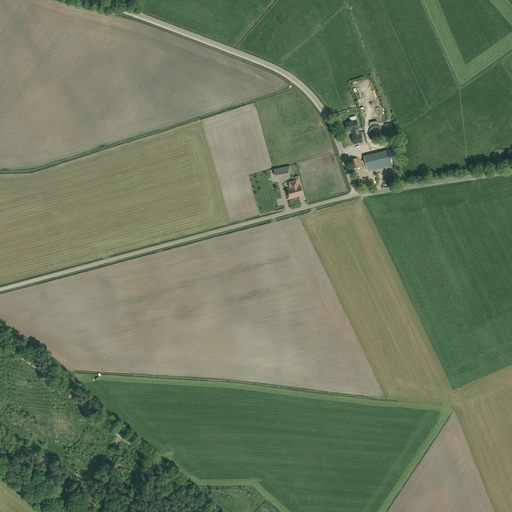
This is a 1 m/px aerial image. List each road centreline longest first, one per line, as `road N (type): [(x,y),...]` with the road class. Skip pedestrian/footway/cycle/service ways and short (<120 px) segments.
road 1 (unclassified): [(0,289),(357,194)]
road 2 (tertiary): [(357,194),(327,116),(299,83),(81,0)]
road 3 (track): [(157,462),(0,342)]
road 4 (tertiary): [(357,194),(511,171)]
